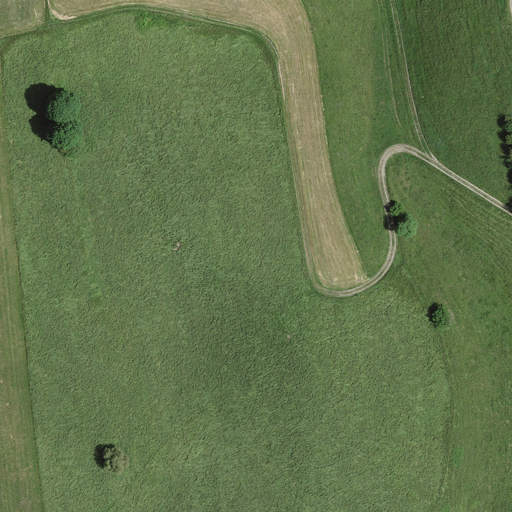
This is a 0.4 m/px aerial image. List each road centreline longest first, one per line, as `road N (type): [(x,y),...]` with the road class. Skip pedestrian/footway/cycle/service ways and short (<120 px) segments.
road 1 (track): [(511,208),(399,146),(384,154),(382,167),(391,256),(361,288),(324,289),(311,280),(283,72),(261,33),(133,7),(0,38)]
road 2 (track): [(396,0),(407,93),(434,163)]
